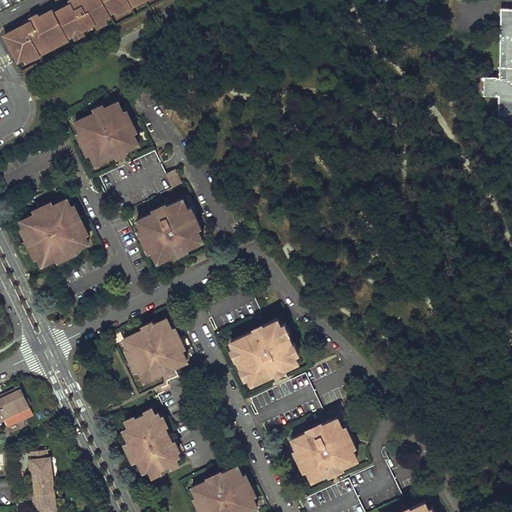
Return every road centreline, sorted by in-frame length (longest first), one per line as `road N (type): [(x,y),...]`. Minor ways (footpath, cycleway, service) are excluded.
road 1 (residential): [(462,511),(363,365),(262,254),(241,251),(179,281)]
road 2 (residential): [(179,281),(289,511)]
road 3 (tertiary): [(131,511),(52,346)]
road 4 (tertiary): [(39,352),(116,511)]
road 5 (residential): [(179,281),(52,346)]
road 6 (tertiary): [(52,346),(0,236)]
